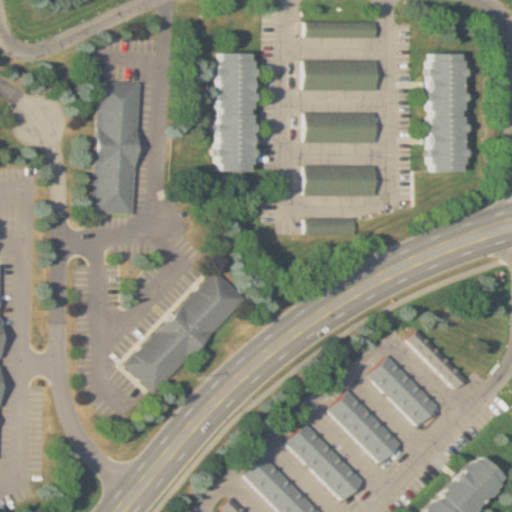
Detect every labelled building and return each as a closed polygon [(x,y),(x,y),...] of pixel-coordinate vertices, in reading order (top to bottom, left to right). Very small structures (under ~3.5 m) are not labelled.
[(301,21),(372,21),(372,35),(301,33),(301,21)] [(210,51),(210,112),(250,112),(250,51),(210,51)] [(418,52),(460,52),(460,114),(418,113),(418,52)] [(299,58),(370,58),(370,87),(299,88),(299,58)] [(139,82),(98,80),(92,212),(133,214),(139,82)] [(300,112),(372,111),(371,139),(300,139),(300,112)] [(210,112),(210,169),(250,169),(250,112),(210,112)] [(418,113),(418,173),(461,173),(460,114),(418,113)] [(299,165),(370,165),(370,192),(299,192),(299,165)] [(152,393),(243,297),(213,269),(123,365),(152,393)] [(404,340),(450,386),(459,377),(413,331),(404,340)] [(388,355),(368,375),(418,425),(438,405),(388,355)] [(328,409),(380,464),(400,443),(348,389),(328,409)] [(306,421),(285,441),(342,501),(363,481),(306,421)] [(470,453),(409,511),(461,511),(497,478),(470,453)] [(243,475),(279,511),(320,511),(263,455),(243,475)] [(245,511),(231,497),(220,507),(224,511),(245,511)]
